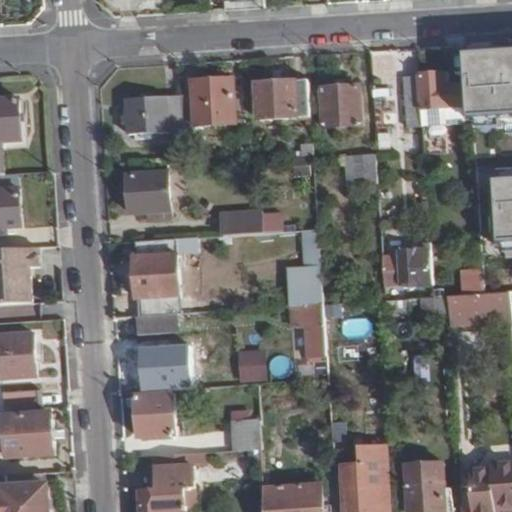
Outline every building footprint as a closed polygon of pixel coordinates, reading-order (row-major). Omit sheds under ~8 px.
[(228,0),(229,10),(270,8),(269,0),(228,0)] [(511,51),(470,54),(474,122),(511,118),(511,51)] [(444,74),(421,75),(422,80),(424,121),(465,118),(463,88),(451,88),(445,88),(444,74)] [(424,121),(422,80),(406,81),(408,111),(409,111),(411,129),(425,129),(424,121)] [(182,100),(184,134),(184,136),(198,136),(199,129),(238,127),(236,83),(195,85),(197,99),(182,100)] [(313,118),(311,83),(260,86),(263,121),(313,118)] [(365,126),(362,88),(324,90),(326,128),(365,126)] [(182,100),(182,98),(129,102),(132,137),(138,137),(138,140),(154,140),(154,135),(184,134),(182,100)] [(0,176),(9,176),(8,143),(25,142),(23,102),(0,103),(0,176)] [(305,147),(305,159),(316,158),(315,147),(305,147)] [(380,186),(378,157),(349,158),(352,188),(380,186)] [(173,214),(169,176),(131,178),(134,216),(152,215),(152,221),(167,220),(167,214),(173,214)] [(511,176),(492,177),(497,245),(511,244),(511,176)] [(0,229),(25,229),(23,190),(0,191),(0,229)] [(229,216),(231,238),(264,236),(262,214),(229,216)] [(323,269),(321,232),(306,233),(308,270),(323,269)] [(202,241),(182,242),(183,256),(202,254),(202,241)] [(182,242),(141,245),(141,260),(139,260),(142,303),(144,303),(144,318),(178,315),(186,315),(183,256),(182,242)] [(42,268),(41,249),(0,251),(0,307),(35,305),(33,269),(42,268)] [(403,256),(385,257),(387,288),(405,287),(405,290),(411,289),(411,283),(420,282),(421,287),(434,285),(432,250),(403,252),(403,256)] [(458,269),(459,289),(481,288),(480,268),(458,269)] [(294,292),(295,308),(326,306),(325,289),(294,292)] [(511,294),(485,296),(451,298),(452,312),(511,307),(511,294)] [(312,358),(330,358),(326,306),(295,308),(296,328),(310,328),(312,358)] [(144,318),(141,318),(142,333),(179,330),(178,315),(144,318)] [(367,316),(340,323),(344,339),(371,333),(367,316)] [(0,381),(38,379),(36,337),(0,339),(0,381)] [(355,345),(335,347),(337,362),(356,360),(355,345)] [(261,350),(237,351),(239,383),(263,381),(261,350)] [(14,413),(45,410),(43,394),(13,395),(14,413)] [(180,437),(177,396),(139,398),(142,438),(180,437)] [(59,457),(56,416),(12,419),(0,419),(0,444),(5,444),(6,460),(14,460),(59,457)] [(344,422),(330,422),(330,441),(344,441),(344,422)] [(265,451),(263,423),(237,424),(239,453),(254,452),(265,451)] [(255,464),(265,465),(265,451),(254,452),(255,464)] [(206,455),(194,456),(195,463),(207,462),(206,455)] [(194,456),(159,458),(161,487),(153,494),(143,494),(143,511),(189,511),(189,507),(188,492),(197,491),(195,463),(194,456)] [(473,493),(463,494),(464,511),(499,511),(499,507),(511,506),(511,464),(495,466),(495,478),(474,479),(473,493)] [(447,511),(444,466),(409,468),(412,511),(447,511)] [(347,511),(392,511),(391,490),(367,491),(365,468),(345,469),(347,511)] [(50,486),(49,474),(11,476),(12,488),(50,486)] [(12,488),(11,476),(0,477),(0,511),(54,511),(60,511),(59,488),(54,488),(54,485),(50,486),(12,488)] [(267,488),(268,511),(325,511),(323,486),(267,488)] [(188,492),(189,507),(199,507),(197,491),(188,492)]
